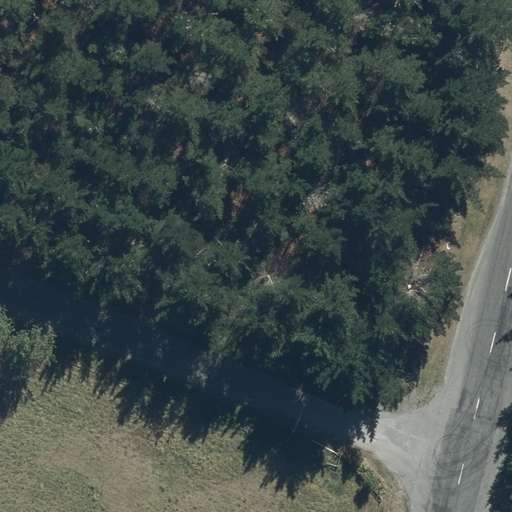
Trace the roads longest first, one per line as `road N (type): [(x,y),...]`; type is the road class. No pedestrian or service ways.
road 1 (unclassified): [(459,474),(0,296)]
road 2 (tertiary): [(511,259),(459,474)]
